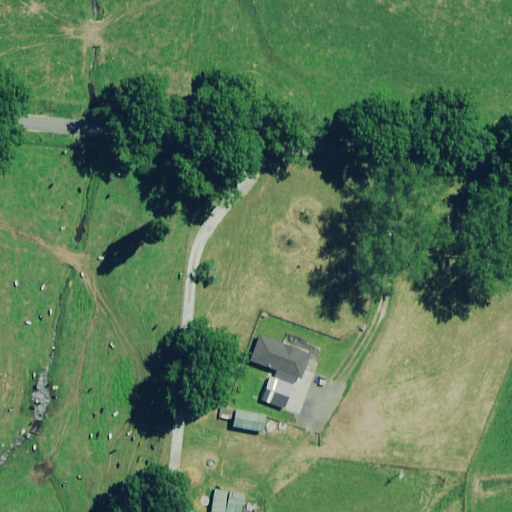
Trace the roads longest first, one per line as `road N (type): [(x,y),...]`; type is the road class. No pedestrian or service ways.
road 1 (unclassified): [(0,124),(511,173)]
road 2 (track): [(173,511),(188,255),(262,149)]
